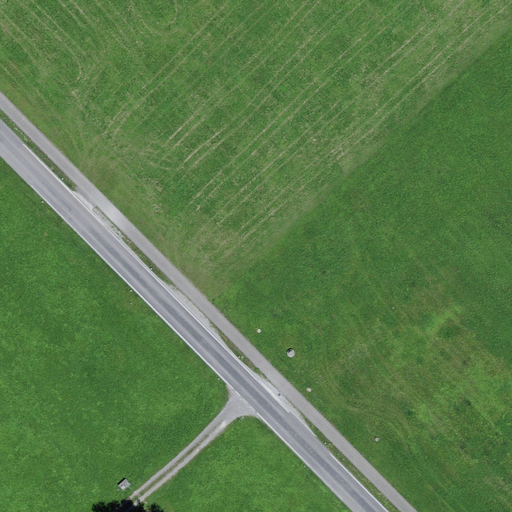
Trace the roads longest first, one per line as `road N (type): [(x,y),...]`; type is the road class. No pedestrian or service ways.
road 1 (tertiary): [(0,136),(371,511)]
road 2 (track): [(249,389),(113,511)]
